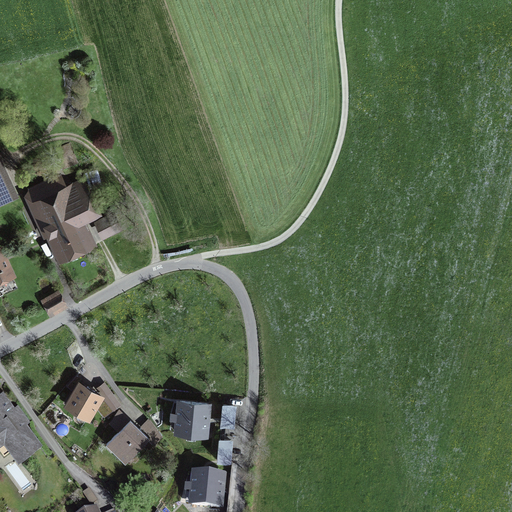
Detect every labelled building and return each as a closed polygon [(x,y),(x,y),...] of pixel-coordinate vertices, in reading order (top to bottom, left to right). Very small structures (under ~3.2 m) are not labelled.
[(54,148),(62,168),(76,163),(68,143),(54,148)] [(0,205),(13,199),(0,170),(0,205)] [(30,187),(36,201),(64,188),(60,179),(50,184),(48,179),(30,187)] [(80,181),(64,188),(36,201),(61,255),(90,242),(80,221),(98,212),(90,195),(87,196),(80,181)] [(95,216),(104,235),(120,228),(113,213),(100,219),(98,215),(95,216)] [(0,250),(0,294),(1,296),(18,288),(0,251),(0,250)] [(46,301),(51,310),(62,304),(57,295),(46,301)] [(71,389),(81,377),(77,374),(67,385),(71,389)] [(80,384),(68,404),(88,416),(100,396),(94,392),(95,390),(87,386),(86,388),(80,384)] [(98,408),(105,416),(120,404),(111,392),(104,397),(98,408)] [(0,444),(3,443),(7,449),(10,446),(19,459),(29,451),(27,448),(37,441),(24,424),(28,421),(21,411),(17,414),(4,396),(0,398),(0,444)] [(180,400),(177,431),(205,434),(208,403),(180,400)] [(221,426),(231,427),(233,405),(223,404),(221,426)] [(109,441),(124,456),(133,448),(135,451),(148,437),(130,419),(109,441)] [(218,460),(228,461),(230,440),(220,439),(218,460)] [(195,473),(192,504),(220,507),(223,476),(195,473)] [(91,505),(97,500),(89,489),(83,493),(91,505)]
